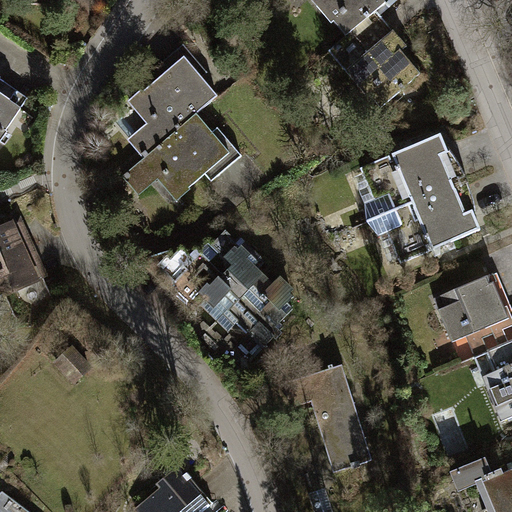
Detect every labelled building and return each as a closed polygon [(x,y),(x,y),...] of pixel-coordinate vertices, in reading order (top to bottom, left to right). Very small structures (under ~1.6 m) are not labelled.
[(28,0),(29,10),(64,10),(64,0),(28,0)] [(327,0),(319,7),(338,32),(342,29),(354,44),(395,10),(386,0),(327,0)] [(415,53),(403,38),(355,78),(386,116),(429,82),(409,58),(415,53)] [(144,92),(132,102),(112,118),(144,157),(122,174),(138,195),(158,180),(176,203),(194,189),(192,187),(206,176),(212,184),(243,159),(219,129),(212,134),(198,117),(221,98),(205,78),(209,74),(186,46),(158,69),(166,79),(146,94),(144,92)] [(0,82),(0,158),(8,148),(11,151),(19,139),(13,135),(19,126),(30,133),(37,123),(25,114),(32,105),(0,82)] [(450,142),(371,172),(381,203),(371,209),(369,228),(380,241),(390,239),(402,268),(444,255),(489,237),(483,220),(474,222),(449,163),(455,159),(450,142)] [(0,284),(7,299),(45,281),(17,222),(0,229),(0,284)] [(247,246),(201,288),(220,308),(211,316),(232,339),(236,335),(260,361),(280,343),(283,346),(292,338),(285,330),(306,311),(247,246)] [(174,261),(165,270),(182,288),(195,276),(193,274),(202,265),(190,253),(178,265),(174,261)] [(511,319),(497,279),(434,303),(438,314),(435,315),(447,348),(453,346),(461,368),(486,358),(481,346),(492,342),(497,355),(510,350),(504,337),(511,333),(511,319)] [(77,350),(61,365),(82,387),(97,373),(77,350)] [(338,371),(280,389),(288,413),(309,406),(332,479),(368,468),(338,371)] [(511,372),(503,376),(508,387),(487,395),(496,415),(511,407),(511,372)] [(511,511),(511,475),(483,487),(493,511),(511,511)] [(198,511),(177,486),(146,511),(198,511)]
